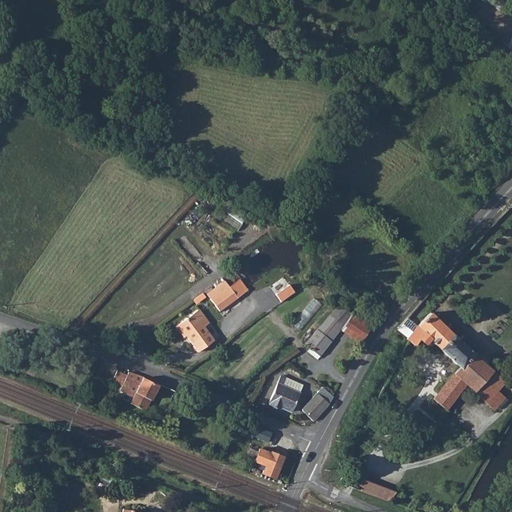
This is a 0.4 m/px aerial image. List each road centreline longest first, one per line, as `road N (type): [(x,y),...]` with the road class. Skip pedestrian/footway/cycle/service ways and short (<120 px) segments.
road 1 (residential): [(0,319),(319,442)]
road 2 (tertiary): [(319,442),(422,279),(511,186)]
road 3 (track): [(235,511),(0,418)]
